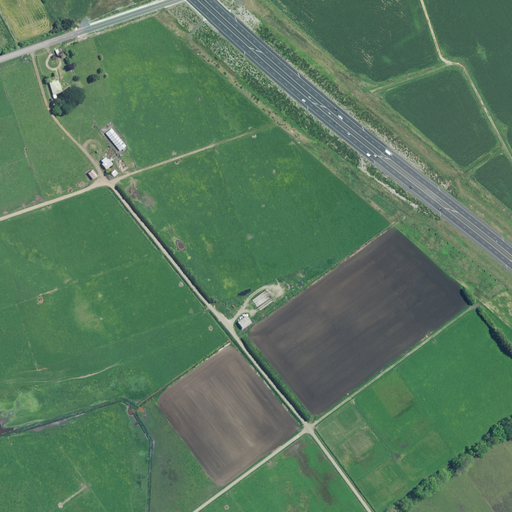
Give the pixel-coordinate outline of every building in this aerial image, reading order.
[(58,84),(57,81),(49,83),(53,99),(56,98),(55,94),(61,92),(59,83),(58,84)] [(125,146),(111,129),(105,133),(119,151),(125,146)] [(108,161),(105,157),(100,161),(102,163),(101,164),(105,170),(112,164),(110,162),(112,160),(111,158),(108,161)] [(97,176),(92,170),(87,173),(92,180),(97,176)] [(250,323),(245,316),(237,322),(242,329),(250,323)]
